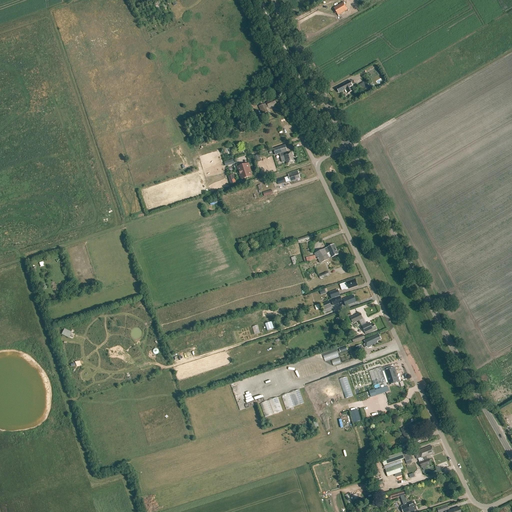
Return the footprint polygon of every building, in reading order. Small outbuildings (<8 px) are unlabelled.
[(334,8),(338,16),(347,10),(343,2),(334,8)] [(346,89),(348,94),(353,91),(351,87),(352,86),(352,85),(354,84),(353,80),(350,82),(350,81),(344,85),(337,88),(339,93),(346,89)] [(368,86),(361,90),(364,95),(370,91),(368,86)] [(258,106),(262,114),(267,112),(266,109),(272,107),(272,106),(276,104),(274,100),(266,103),(263,105),(258,106)] [(252,113),(248,104),(244,106),(247,115),(252,113)] [(292,154),(286,155),(285,152),(287,152),(285,146),(274,150),(275,155),(279,154),(282,163),(286,162),(287,164),(294,162),(292,154)] [(238,167),(241,179),(251,176),(250,172),(251,172),(248,164),(238,167)] [(276,180),(278,185),(286,182),(285,181),(289,180),(290,183),(296,180),(296,179),(299,178),(297,172),(288,175),(288,177),(280,180),(279,179),(276,180)] [(291,231),(287,223),(282,225),(287,237),(289,236),(288,232),(291,231)] [(297,242),(298,245),(312,239),(311,236),(297,242)] [(317,260),(336,250),(334,245),(327,249),(324,251),(324,250),(315,255),(317,260)] [(318,260),(320,264),(329,260),(328,258),(331,257),(331,258),(338,255),(336,250),(317,260),(318,260)] [(316,277),(312,270),(307,273),(310,279),(316,277)] [(348,290),(357,287),(355,280),(346,283),(339,285),(341,291),(348,289),(348,290)] [(338,290),(329,293),(331,299),(340,296),(338,290)] [(353,296),(347,299),(346,298),(343,300),(345,307),(356,302),(353,296)] [(331,301),(333,306),(342,302),(340,297),(331,301)] [(322,305),(325,310),(331,307),(329,302),(322,305)] [(362,319),(360,314),(350,318),(352,322),(357,320),(358,321),(362,319)] [(361,327),(365,335),(376,330),(374,325),(370,326),(369,323),(361,327)] [(378,335),(371,338),(364,341),(367,349),(371,347),(371,346),(377,343),(377,342),(381,340),(378,335)] [(355,352),(356,356),(364,354),(361,345),(355,347),(357,351),(355,352)] [(339,350),(325,354),(326,360),(340,356),(339,350)] [(399,382),(394,368),(384,371),(389,386),(399,382)] [(334,386),(329,387),(333,396),(332,396),(335,406),(341,403),(334,386)] [(299,390),(281,396),(286,409),(303,403),(299,390)] [(277,398),(260,404),(264,417),(282,411),(277,398)] [(401,430),(404,438),(411,435),(415,444),(420,441),(416,430),(422,427),(420,422),(419,422),(401,430)] [(432,454),(434,454),(431,446),(424,449),(419,451),(421,458),(418,459),(419,462),(421,468),(431,465),(429,459),(428,459),(427,457),(433,455),(432,454)] [(402,452),(382,459),(384,466),(388,477),(402,473),(401,470),(404,469),(402,463),(405,462),(406,465),(414,462),(409,450),(402,452)] [(408,494),(407,489),(392,494),(394,499),(408,494)] [(401,506),(402,511),(409,511),(414,510),(414,509),(416,509),(413,502),(401,506)]
